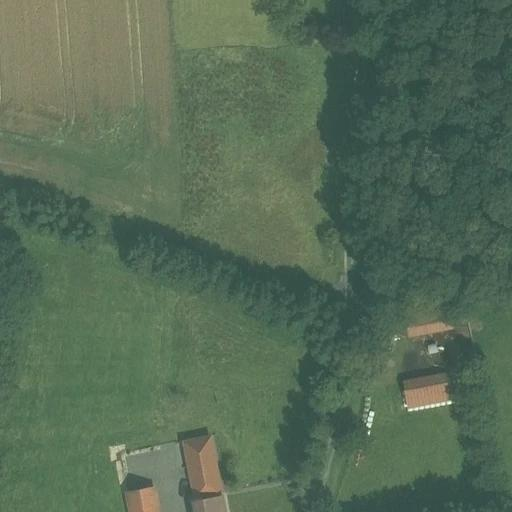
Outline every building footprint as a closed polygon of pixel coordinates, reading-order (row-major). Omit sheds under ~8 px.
[(417,334),(462,330),(461,322),(416,325),(417,334)] [(385,344),(373,344),(372,364),(385,364),(385,344)] [(413,406),(475,402),(473,371),(411,376),(413,406)] [(216,472),(194,476),(198,498),(220,494),(216,472)] [(158,511),(154,488),(127,493),(131,511),(158,511)] [(223,511),(221,498),(203,502),(204,511),(223,511)]
